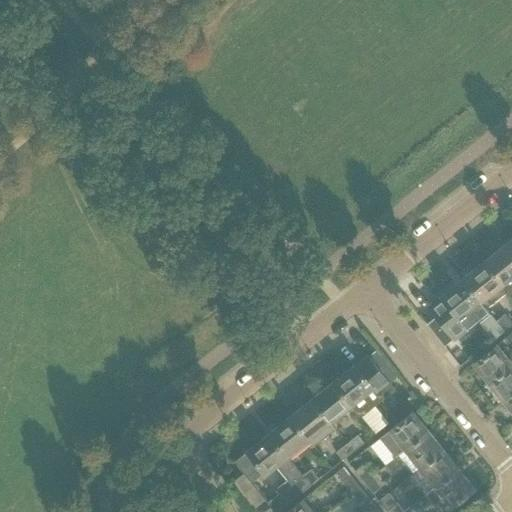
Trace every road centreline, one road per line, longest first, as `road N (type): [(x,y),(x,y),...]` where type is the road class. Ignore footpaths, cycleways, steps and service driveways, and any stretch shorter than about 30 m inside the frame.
road 1 (track): [(59,0),(320,277)]
road 2 (residential): [(219,511),(187,461),(191,431),(362,294)]
road 3 (track): [(0,164),(171,0)]
road 4 (residential): [(511,470),(362,294)]
road 5 (residential): [(362,294),(511,175)]
